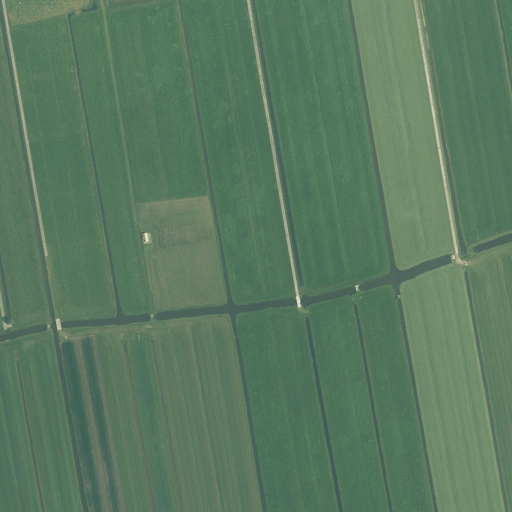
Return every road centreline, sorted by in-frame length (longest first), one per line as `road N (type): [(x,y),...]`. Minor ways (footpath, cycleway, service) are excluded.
road 1 (track): [(414,0),(458,260),(486,279),(511,429)]
road 2 (track): [(247,0),(300,309),(358,298)]
road 3 (track): [(3,0),(62,348)]
